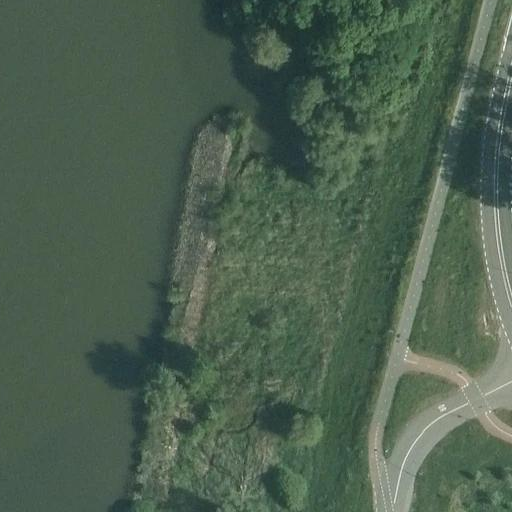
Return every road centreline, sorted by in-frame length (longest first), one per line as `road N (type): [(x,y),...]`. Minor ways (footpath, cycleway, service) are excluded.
road 1 (tertiary): [(511,298),(496,224),(496,152),(511,62)]
road 2 (unclassified): [(511,380),(456,407),(415,439),(387,511)]
